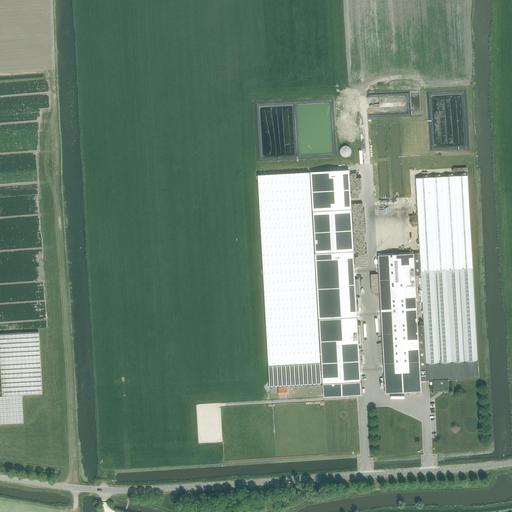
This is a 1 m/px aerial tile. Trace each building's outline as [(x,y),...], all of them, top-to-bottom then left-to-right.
[(311,172),(314,212),(351,210),(349,170),(311,172)] [(287,386),(323,384),(321,353),(320,320),(318,294),(316,259),(316,254),(314,254),(312,207),(310,173),(286,174),(258,176),(262,239),(266,316),(270,387),(279,387),(287,386)] [(436,178),(428,178),(428,176),(423,176),(423,178),(416,179),(420,254),(379,256),(385,394),(421,392),(421,381),(434,380),(434,391),(449,391),(449,380),(479,378),(473,269),(468,176),(440,177),(440,175),(436,175),(436,178)] [(316,254),(316,259),(353,257),(351,210),(314,212),(316,254)] [(405,220),(405,241),(402,241),(402,244),(417,244),(417,219),(405,220)] [(316,259),(323,384),(360,382),(354,257),(316,259)] [(0,424),(23,423),(22,395),(42,394),(38,332),(0,333),(0,365),(2,396),(0,396),(0,424)] [(323,384),(324,397),(361,395),(360,382),(323,384)] [(107,453),(108,463),(124,462),(123,452),(123,442),(107,443),(107,453)]
